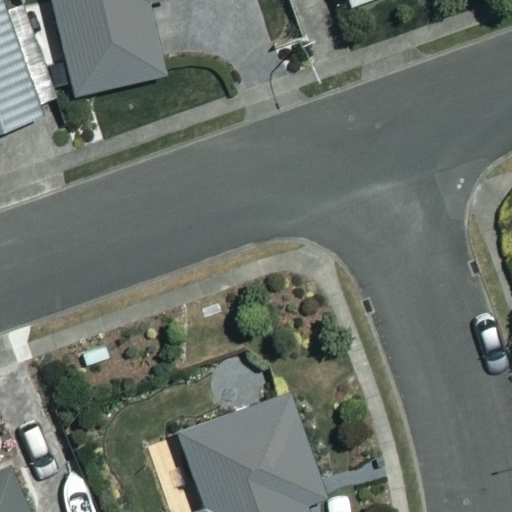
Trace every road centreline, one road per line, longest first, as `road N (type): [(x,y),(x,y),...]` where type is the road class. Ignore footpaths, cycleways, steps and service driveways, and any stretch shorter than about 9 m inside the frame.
road 1 (residential): [(0,274),(366,146)]
road 2 (residential): [(366,146),(477,454),(487,511)]
road 3 (residential): [(366,146),(511,94)]
